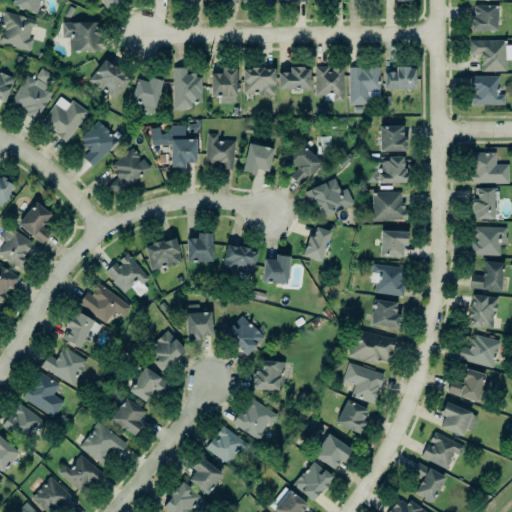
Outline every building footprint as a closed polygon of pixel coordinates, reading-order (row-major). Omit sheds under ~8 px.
[(37,13),(40,0),(9,0),(8,4),(37,13)] [(99,0),(104,9),(117,2),(116,0),(99,0)] [(469,30),(496,30),(496,5),(473,5),(472,16),(469,15),(469,30)] [(2,9),(0,17),(0,22),(3,24),(2,27),(2,28),(1,31),(0,31),(0,40),(27,48),(30,38),(26,37),(29,26),(31,24),(32,21),(31,17),(2,9)] [(59,20),(95,20),(95,35),(99,35),(99,49),(67,49),(67,37),(59,37),(59,20)] [(467,39),(504,38),(504,51),(511,51),(511,58),(504,58),(504,70),(479,70),(478,53),(467,53),(467,39)] [(88,81),(114,99),(129,77),(103,59),(88,81)] [(276,71),(276,88),(308,88),(308,67),(301,67),(301,65),(287,65),(287,71),(276,71)] [(347,66),(347,104),(365,104),(365,98),(378,97),(377,65),(364,65),(364,69),(359,69),(359,66),(347,66)] [(241,68),(249,68),(249,66),(261,66),(261,67),(272,67),(273,93),(257,93),(257,92),(241,92),(241,68)] [(342,101),(342,67),(329,67),(329,66),(314,66),(314,96),(324,96),(324,101),(342,101)] [(200,74),(185,75),(185,67),(172,68),(173,109),(191,109),(191,102),(201,102),(200,74)] [(211,72),(211,95),(218,95),(218,102),(235,102),(235,67),(228,68),(228,67),(221,67),(221,72),(211,72)] [(384,89),(414,88),(413,67),(394,67),(394,72),(383,72),(384,89)] [(37,119),(50,93),(45,90),(53,75),(40,68),(34,79),(25,74),(9,104),(37,119)] [(0,99),(5,102),(13,77),(0,72),(0,99)] [(135,77),(145,80),(147,75),(160,79),(152,107),(128,100),(135,77)] [(498,76),(469,76),(469,91),(470,91),(470,104),(504,104),(504,94),(497,94),(498,76)] [(66,140),(87,111),(71,99),(68,103),(59,96),(40,122),(66,140)] [(78,136),(96,119),(116,138),(90,165),(81,155),(87,149),(80,143),(83,140),(78,136)] [(377,125),(378,149),(403,149),(403,141),(404,141),(404,136),(400,136),(400,124),(377,125)] [(170,167),(184,167),(184,162),(195,162),(195,138),(184,138),(184,126),(169,126),(169,133),(159,133),(159,127),(151,127),(151,145),(170,145),(170,167)] [(217,134),(206,133),(205,167),(233,168),(234,141),(216,140),(217,134)] [(297,184),(319,161),(305,148),(311,142),(307,138),(301,145),(298,142),(284,156),(295,166),(287,175),(297,184)] [(241,171),(255,174),(256,169),(267,171),(272,148),(248,143),(241,171)] [(149,167),(131,147),(109,166),(118,175),(107,185),(117,196),(149,167)] [(507,183),(507,164),(495,164),(495,152),(471,152),(471,183),(507,183)] [(403,167),(400,167),(400,165),(402,164),(401,160),(400,159),(400,155),(386,155),(364,156),(365,181),(403,181),(403,167)] [(10,183),(2,200),(1,200),(0,201),(0,175),(4,177),(3,180),(10,183)] [(353,204),(346,188),(339,191),(333,178),(306,190),(319,218),(353,204)] [(491,186),(472,187),(472,198),(468,198),(469,212),(471,212),(471,218),(492,217),(491,186)] [(372,220),(403,219),(402,192),(371,192),(372,220)] [(15,223),(33,200),(48,212),(39,225),(48,232),(40,243),(15,223)] [(470,240),(474,240),(474,236),(470,236),(471,225),(504,226),(503,236),(505,235),(504,244),(498,244),(498,254),(469,253),(470,240)] [(320,261),(328,230),(314,227),(312,236),(307,235),(302,256),(320,261)] [(0,256),(20,266),(33,241),(8,228),(0,242),(0,256)] [(405,246),(406,231),(380,230),(379,255),(401,256),(402,246),(405,246)] [(185,237),(195,237),(195,231),(210,231),(210,260),(185,260),(185,237)] [(150,270),(181,262),(174,237),(144,246),(150,270)] [(220,270),(251,276),(256,250),(225,244),(220,270)] [(103,270),(122,291),(136,279),(139,283),(146,277),(125,252),(124,253),(123,253),(117,258),(120,262),(117,265),(113,261),(103,270)] [(261,257),(259,280),(284,283),(287,255),(274,254),(273,259),(261,257)] [(480,275),(469,273),(467,286),(479,288),(479,289),(498,291),(501,262),(482,260),(480,275)] [(402,296),(406,268),(372,263),(369,281),(375,282),(373,292),(402,296)] [(0,264),(17,275),(10,287),(6,285),(2,291),(4,292),(0,299),(0,264)] [(75,304),(103,324),(113,310),(121,316),(129,305),(93,279),(89,285),(94,288),(89,294),(85,291),(75,304)] [(496,296),(469,295),(468,327),(492,328),(492,311),(496,311),(496,296)] [(372,298),(394,301),(392,313),(398,313),(396,327),(368,323),(372,298)] [(183,303),(196,303),(196,311),(208,310),(209,333),(199,334),(199,339),(185,340),(183,303)] [(75,310),(71,315),(70,314),(62,324),(68,328),(64,333),(62,332),(60,336),(76,347),(92,319),(75,310)] [(244,356),(263,338),(241,315),(222,332),(244,356)] [(352,328),(393,338),(388,359),(377,357),(376,362),(346,355),(352,328)] [(160,371),(184,350),(166,331),(143,352),(160,371)] [(458,344),(455,356),(490,366),(497,339),(474,333),(473,338),(469,337),(467,347),(458,344)] [(71,385),(87,361),(63,346),(55,359),(47,354),(40,365),(71,385)] [(260,368),(252,368),(251,389),(281,390),(282,361),(260,361),(260,368)] [(381,373),(346,361),(340,379),(352,383),(349,395),(372,403),(376,390),(374,389),(376,385),(377,386),(381,373)] [(126,389),(141,366),(169,384),(162,394),(151,386),(142,400),(126,389)] [(477,400),(483,373),(465,369),(461,382),(450,379),(446,393),(477,400)] [(52,394),(59,384),(38,370),(21,397),(52,417),(63,401),(52,394)] [(133,435),(142,423),(138,420),(144,411),(124,397),(109,419),(133,435)] [(274,412),(250,399),(242,414),(237,411),(231,424),(260,439),(274,412)] [(358,433),(368,409),(344,399),(335,423),(358,433)] [(28,441),(42,418),(16,403),(2,426),(28,441)] [(462,435),(464,428),(472,430),(476,413),(443,403),(440,415),(443,416),(439,429),(462,435)] [(78,445),(101,464),(111,451),(116,455),(125,444),(98,421),(78,445)] [(212,436),(204,449),(230,464),(237,451),(243,454),(249,443),(221,427),(215,438),(212,436)] [(453,452),(459,455),(463,445),(433,432),(428,443),(426,442),(420,457),(446,468),(453,452)] [(351,447),(324,434),(313,457),(334,468),(338,460),(343,463),(351,447)] [(18,452),(0,437),(0,469),(2,471),(18,452)] [(57,472),(64,464),(69,469),(74,464),(69,460),(72,457),(75,460),(80,454),(102,473),(93,483),(90,479),(87,483),(90,486),(83,494),(57,472)] [(189,466),(197,455),(220,473),(205,493),(186,479),(193,469),(189,466)] [(291,483),(300,471),(301,472),(311,460),(330,475),(325,482),(326,483),(321,489),(320,488),(310,500),(291,483)] [(431,502),(444,477),(417,462),(410,474),(420,479),(413,492),(431,502)] [(66,510),(74,501),(48,476),(28,496),(44,511),(50,511),(59,503),(66,510)] [(161,507),(168,511),(189,511),(201,496),(180,481),(161,507)] [(278,503),(272,509),(276,511),(299,511),(306,505),(285,487),(274,499),(278,503)] [(427,511),(407,500),(405,504),(396,498),(387,511),(427,511)] [(12,511),(24,500),(35,511),(12,511)]
